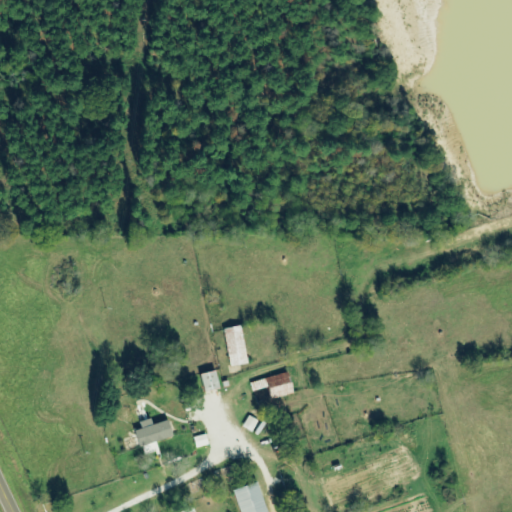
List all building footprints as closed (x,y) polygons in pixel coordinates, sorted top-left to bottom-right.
[(230,367),(247,363),(240,325),(222,329),(230,367)] [(203,392),(219,389),(215,371),(199,374),(203,392)] [(250,382),(252,391),(267,387),(270,399),(292,393),(287,373),(250,382)] [(140,429),(133,431),(138,447),(171,437),(167,420),(151,425),(149,419),(138,422),(140,429)] [(193,437),(196,448),(208,445),(205,434),(193,437)] [(265,511),(257,482),(233,489),(239,511),(265,511)]
